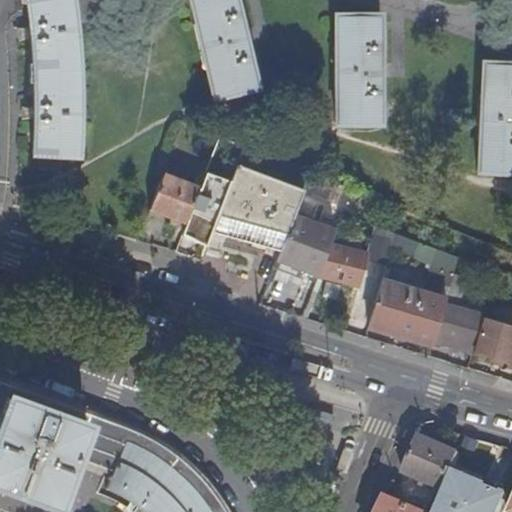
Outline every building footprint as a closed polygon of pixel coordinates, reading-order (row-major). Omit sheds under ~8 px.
[(24,0),(28,24),(31,67),(32,103),(32,154),(77,156),(78,112),(76,112),(75,96),(77,70),(74,70),(73,49),(74,28),(71,28),(66,0),(24,0)] [(236,0),(190,0),(213,98),(257,88),(236,0)] [(379,15),(334,16),(336,124),(380,124),(379,15)] [(511,64),(483,63),(478,171),(511,172),(511,64)] [(279,252),(293,216),(303,191),(236,165),(228,185),(213,226),(220,229),(279,252)] [(148,211),(184,224),(198,189),(162,175),(148,211)] [(207,242),(213,226),(228,185),(203,175),(198,189),(184,224),(181,232),(207,242)] [(276,260),(317,276),(334,232),(293,216),(279,252),(276,260)] [(455,271),(458,258),(447,254),(443,268),(455,271)] [(446,299),(458,303),(465,278),(454,274),(446,299)] [(432,347),(433,342),(444,306),(446,299),(382,280),(367,327),(432,347)] [(371,301),(357,297),(350,321),(363,324),(371,301)] [(444,306),(457,309),(458,303),(446,299),(444,306)] [(433,342),(471,353),(482,317),(457,309),(444,306),(433,342)] [(475,353),(506,362),(511,342),(511,327),(484,320),(475,353)] [(86,428),(7,399),(0,417),(0,488),(55,509),(86,428)] [(404,473),(444,491),(453,471),(460,453),(421,436),(404,473)] [(125,442),(106,488),(125,497),(140,508),(143,511),(210,511),(192,489),(180,478),(165,465),(145,451),(125,442)] [(502,511),(510,495),(453,471),(444,491),(435,511),(502,511)] [(424,511),(387,496),(379,511),(424,511)]
